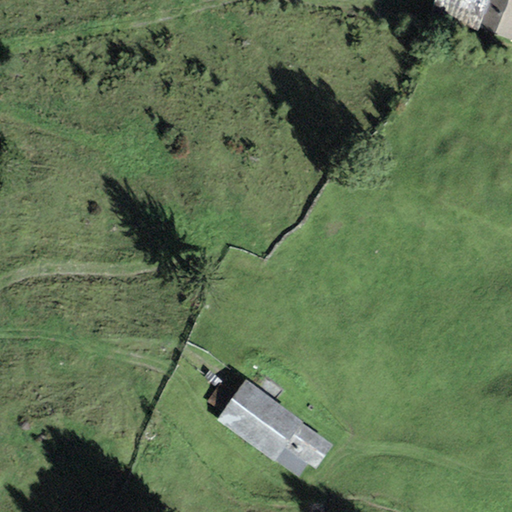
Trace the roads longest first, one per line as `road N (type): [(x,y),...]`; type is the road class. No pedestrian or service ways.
road 1 (track): [(0,295),(42,270),(173,266),(209,242),(196,190),(146,162),(0,114)]
road 2 (track): [(0,46),(218,0)]
road 3 (track): [(0,336),(195,349)]
